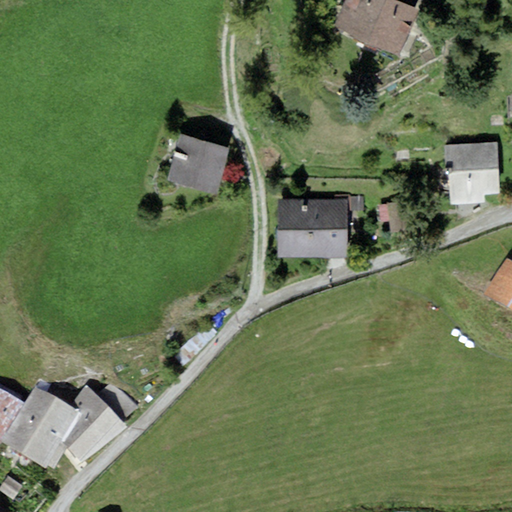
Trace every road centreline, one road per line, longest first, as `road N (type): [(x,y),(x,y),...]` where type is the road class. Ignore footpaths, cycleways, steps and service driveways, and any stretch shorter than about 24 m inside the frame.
road 1 (residential): [(511,212),(257,305),(57,511)]
road 2 (track): [(257,305),(254,170),(227,70),(237,0)]
